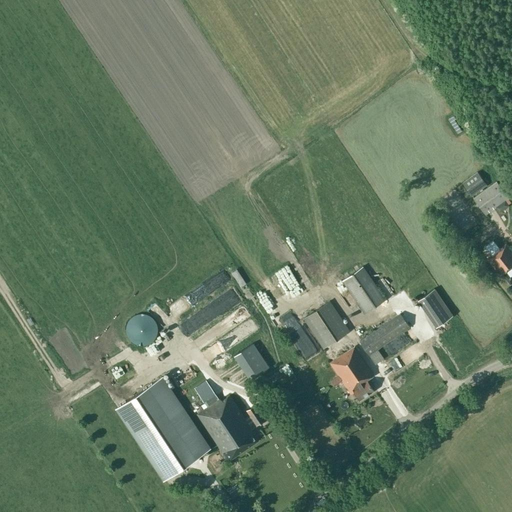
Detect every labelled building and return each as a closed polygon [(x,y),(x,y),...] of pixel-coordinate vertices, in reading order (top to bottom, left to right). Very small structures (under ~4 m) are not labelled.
[(282,153),(286,158),(293,151),(288,146),(282,153)] [(462,182),(472,195),(486,184),(477,171),(462,182)] [(473,197),(485,214),(508,197),(496,180),(473,197)] [(511,250),(506,243),(500,248),(493,240),(485,247),(492,255),(487,258),(501,275),(503,274),(511,283),(511,282),(511,250)] [(385,299),(363,266),(342,280),(365,313),(385,299)] [(187,306),(231,279),(225,270),(187,293),(189,297),(184,300),(187,306)] [(253,291),(262,299),(271,289),(263,281),(253,291)] [(417,299),(436,326),(452,315),(434,288),(417,299)] [(329,300),(303,318),(323,348),(349,330),(329,300)] [(147,306),(155,314),(161,308),(153,301),(147,306)] [(265,304),(274,325),(283,321),(277,307),(273,309),(270,301),(265,304)] [(234,347),(255,331),(245,318),(240,311),(217,329),(221,334),(212,341),(220,351),(231,343),(234,347)] [(157,325),(156,322),(154,320),(152,317),(150,315),(147,314),(144,313),(141,313),(138,313),(135,314),(132,315),(130,317),(128,320),(126,322),(125,325),(125,329),(125,332),(126,335),(128,337),(130,340),(132,342),(135,343),(138,344),(141,345),(144,344),(147,343),(150,342),(152,340),(154,337),(156,335),(157,332),(157,329),(157,325)] [(400,314),(359,341),(374,363),(383,358),(377,349),(409,327),(400,314)] [(281,325),(307,359),(320,349),(294,315),(281,325)] [(439,334),(448,328),(445,323),(435,329),(439,334)] [(233,355),(249,378),(268,366),(252,342),(233,355)] [(411,358),(423,352),(419,344),(390,358),(395,367),(404,363),(401,357),(409,353),(411,358)] [(354,346),(329,362),(350,394),(353,392),(359,400),(373,390),(366,380),(373,375),(354,346)] [(208,448),(161,377),(116,406),(163,478),(208,448)] [(228,460),(259,439),(252,428),(264,420),(254,405),(246,410),(254,422),(249,425),(229,395),(221,400),(220,398),(218,399),(210,386),(198,394),(207,407),(197,414),(228,460)]
